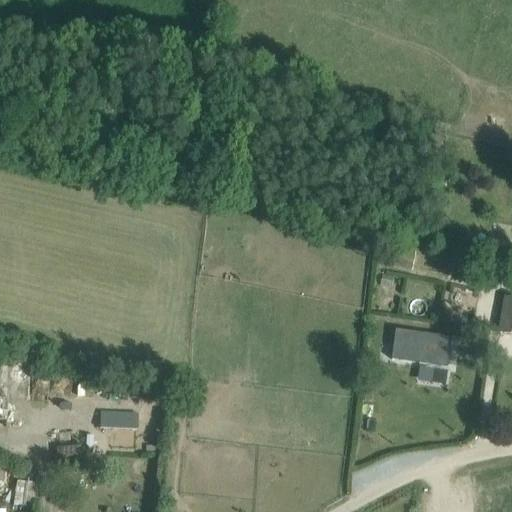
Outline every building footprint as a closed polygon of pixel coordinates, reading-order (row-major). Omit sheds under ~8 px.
[(511,250),(477,243),(473,262),(511,270),(511,268),(511,250)] [(411,272),(415,254),(397,250),(393,268),(411,272)] [(498,332),(511,334),(511,299),(504,298),(498,332)] [(404,329),(401,358),(458,363),(460,334),(404,329)] [(0,422),(9,423),(10,364),(10,359),(0,358),(0,422)] [(367,381),(364,399),(373,401),(376,382),(367,381)] [(102,431),(115,431),(116,415),(103,415),(102,431)] [(139,494),(156,495),(157,458),(140,457),(139,494)] [(34,486),(19,482),(15,505),(35,509),(34,486)]
